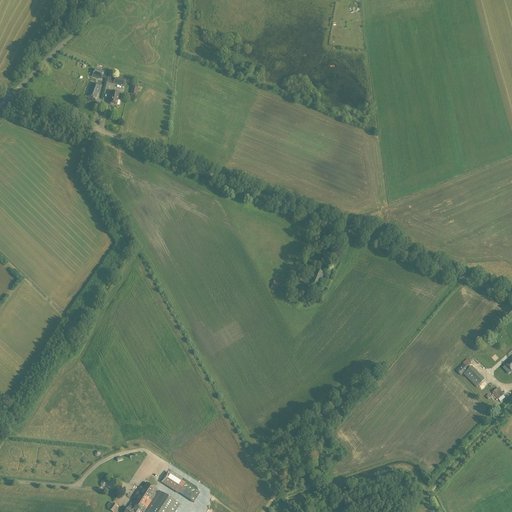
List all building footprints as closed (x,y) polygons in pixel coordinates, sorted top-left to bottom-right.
[(102,78),(104,72),(95,69),(92,75),(102,78)] [(125,86),(126,80),(114,77),(113,84),(125,86)] [(98,93),(101,87),(92,84),(90,90),(91,90),(88,96),(96,99),(98,93)] [(116,105),(119,93),(111,92),(109,98),(110,98),(109,104),(110,104),(111,105),(112,105),(113,105),(116,105)] [(321,281),(324,274),(315,271),(313,277),(312,277),(308,285),(319,289),(322,281),(321,281)] [(278,292),(282,283),(275,279),(270,288),(278,292)] [(291,297),(294,288),(289,286),(285,294),(291,297)] [(461,376),(468,369),(467,368),(472,364),(467,359),(463,363),(463,364),(456,370),(461,376)] [(477,388),(485,379),(472,366),(463,374),(477,388)] [(498,400),(504,395),(498,388),(492,393),(498,400)] [(161,482),(179,494),(186,483),(168,472),(161,482)] [(156,494),(155,494),(158,490),(147,483),(131,507),(129,506),(125,511),(142,511),(175,511),(180,505),(158,490),(156,494)] [(196,491),(190,501),(194,503),(200,493),(196,491)] [(112,511),(114,511),(118,507),(113,503),(108,509),(112,511)]
